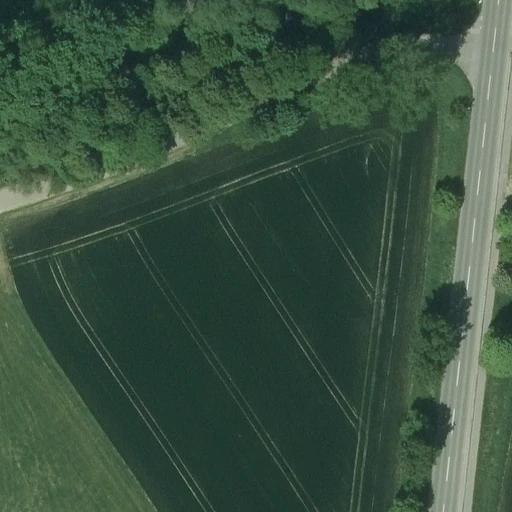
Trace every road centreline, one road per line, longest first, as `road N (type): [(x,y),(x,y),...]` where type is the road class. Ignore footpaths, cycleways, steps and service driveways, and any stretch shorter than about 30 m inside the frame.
road 1 (track): [(491,46),(410,45),(92,179),(0,204)]
road 2 (tertiary): [(442,511),(496,0)]
